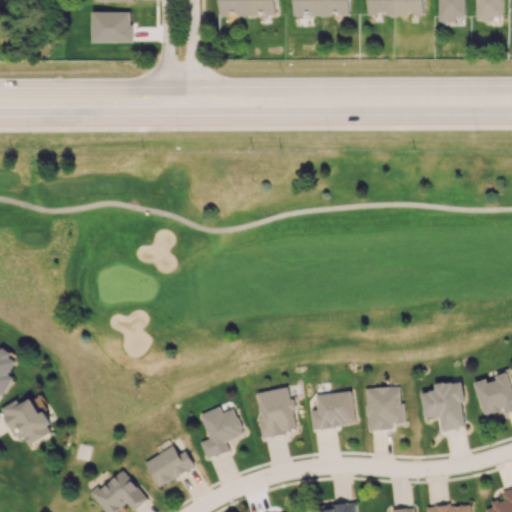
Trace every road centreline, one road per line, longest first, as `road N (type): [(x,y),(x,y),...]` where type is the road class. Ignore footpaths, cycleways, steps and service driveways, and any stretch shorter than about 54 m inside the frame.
road 1 (track): [(511,208),(329,208),(224,231),(124,203),(50,210),(0,197)]
road 2 (primary): [(511,85),(170,88)]
road 3 (primary): [(181,116),(511,114)]
road 4 (residential): [(196,511),(303,470),(447,470),(511,455)]
road 5 (primary): [(0,116),(181,116)]
road 6 (primary): [(170,88),(0,88)]
